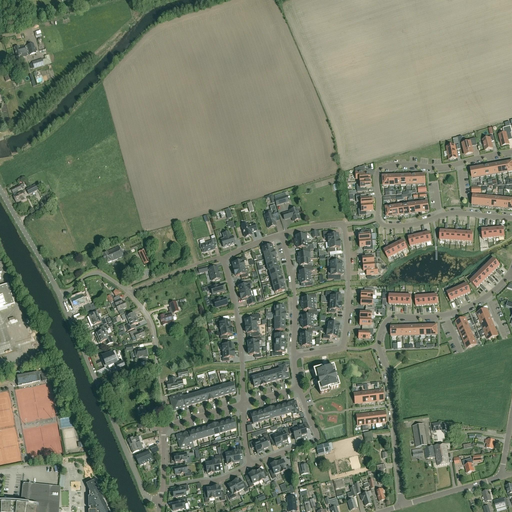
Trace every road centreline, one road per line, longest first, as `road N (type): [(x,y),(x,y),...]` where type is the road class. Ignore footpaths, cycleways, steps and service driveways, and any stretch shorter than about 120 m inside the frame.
road 1 (unclassified): [(160,501),(144,494),(59,297)]
road 2 (residential): [(377,220),(379,168),(439,167),(511,151)]
road 3 (residential): [(401,506),(388,377),(377,345)]
road 4 (residential): [(243,404),(239,333),(222,259)]
road 5 (residential): [(164,427),(152,323),(128,292)]
road 6 (residential): [(377,220),(387,226),(460,213),(511,218)]
road 7 (unclassified): [(59,297),(0,188)]
road 8 (residential): [(280,234),(292,280),(293,355)]
